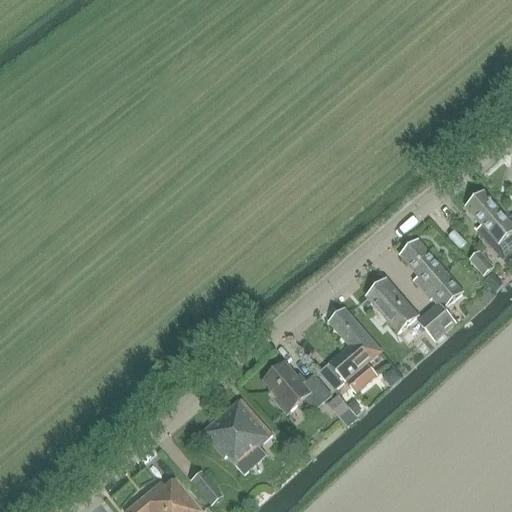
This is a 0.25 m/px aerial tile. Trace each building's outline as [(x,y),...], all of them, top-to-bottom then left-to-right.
[(503,262),(511,253),(511,226),(484,194),(466,209),(482,228),(477,232),(503,262)] [(454,284),(418,243),(400,258),(419,279),(414,283),(431,303),(434,301),(439,307),(429,315),(446,335),(456,327),(442,310),(460,295),(451,286),(454,284)] [(479,254),(469,263),(483,280),(494,271),(479,254)] [(367,299),(368,301),(362,306),(366,310),(372,305),(377,312),(372,316),(381,328),(387,323),(398,336),(418,319),(387,282),(367,299)] [(350,349),(329,366),(319,375),(334,394),(345,384),(356,396),(373,381),(363,370),(382,354),(345,312),(329,325),(350,349)] [(446,335),(429,315),(418,324),(435,344),(446,335)] [(314,412),(331,398),(314,378),(304,387),(285,365),(264,384),(273,395),(270,397),(287,417),(305,401),(314,412)] [(339,421),(349,413),(338,399),(328,407),(339,421)] [(244,477),(261,462),(266,458),(259,449),(272,437),(241,402),(203,436),(224,460),(227,458),(244,477)] [(177,479),(197,501),(208,491),(187,469),(177,479)] [(199,511),(174,481),(164,489),(160,484),(126,511),(199,511)]
